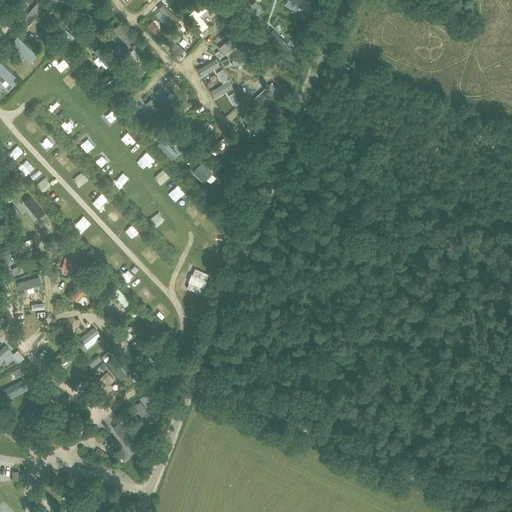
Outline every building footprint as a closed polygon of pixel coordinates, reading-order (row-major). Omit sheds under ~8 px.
[(246,0),(234,0),(239,6),(241,10),(242,11),(244,10),(251,20),(258,15),(246,0)] [(288,0),(311,13),(316,5),(308,0),(288,0)] [(24,18),(31,25),(45,8),(38,2),(24,18)] [(189,14),(202,31),(208,27),(199,15),(206,10),(202,4),(189,14)] [(165,14),(160,18),(167,27),(171,23),(165,14)] [(188,32),(192,29),(188,22),(183,25),(188,32)] [(268,34),(264,37),(275,49),(277,48),(285,57),(286,56),(291,51),(283,42),(284,42),(272,30),(268,34)] [(179,56),(184,50),(176,43),(181,38),(174,31),(164,42),(179,56)] [(221,56),(225,64),(234,60),(230,51),(221,56)] [(99,56),(96,60),(102,66),(105,63),(99,56)] [(225,75),(219,78),(222,83),(228,80),(225,75)] [(113,79),(107,83),(116,97),(122,93),(113,79)] [(237,98),(231,101),(234,106),(240,103),(237,98)] [(168,149),(180,164),(186,160),(173,145),(168,149)] [(216,155),(222,163),(235,153),(230,145),(216,155)] [(189,148),(185,151),(190,158),(194,154),(189,148)] [(209,168),(204,171),(211,185),(217,182),(209,168)] [(186,191),(178,197),(187,207),(194,202),(186,191)] [(44,213),(29,196),(22,202),(37,219),(44,213)] [(93,232),(87,239),(95,246),(101,239),(93,232)] [(76,260),(65,257),(61,269),(73,273),(76,260)] [(195,268),(187,288),(201,294),(209,274),(195,268)] [(73,294),(80,300),(91,286),(84,281),(73,294)] [(43,288),(18,291),(19,301),(28,300),(29,308),(45,306),(43,288)] [(88,291),(80,299),(84,303),(92,295),(88,291)] [(71,322),(59,325),(63,337),(74,334),(71,322)] [(130,339),(134,335),(123,325),(119,329),(130,339)] [(103,356),(109,352),(105,345),(99,349),(103,356)] [(23,366),(18,369),(20,374),(26,372),(23,366)] [(110,372),(98,382),(105,390),(117,381),(110,372)] [(155,415),(163,409),(158,402),(150,408),(155,415)] [(21,404),(17,408),(24,416),(28,412),(21,404)] [(120,456),(124,462),(129,458),(125,453),(120,456)]
